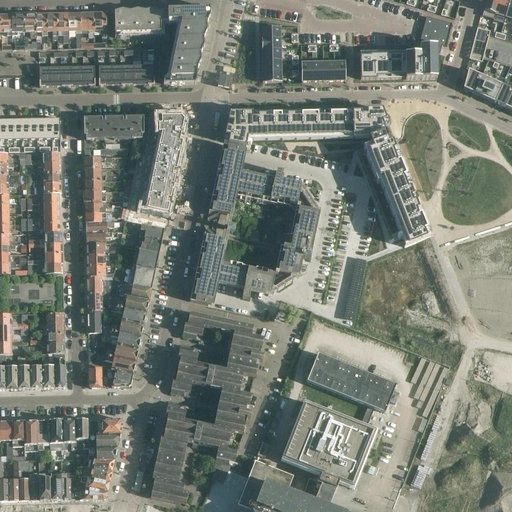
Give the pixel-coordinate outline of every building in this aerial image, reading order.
[(498,0),(486,0),(482,17),(493,20),(495,16),(494,16),(498,0)] [(505,19),(510,0),(498,0),(494,16),(495,16),(505,19)] [(163,84),(163,86),(195,85),(197,70),(200,63),(200,55),(203,48),(203,40),(207,32),(206,25),(210,17),(209,9),(172,9),(172,12),(160,12),(152,10),(145,12),(137,11),(130,13),(122,11),(114,13),(115,39),(115,34),(161,33),(161,22),(182,22),(182,24),(181,24),(168,85),(164,85),(164,84),(163,84)] [(93,15),(93,31),(101,31),(101,38),(106,38),(106,14),(93,15)] [(11,36),(16,36),(16,33),(23,33),(23,15),(11,16),(11,36)] [(30,33),(30,38),(35,38),(35,32),(35,16),(35,15),(23,15),(23,33),(30,33)] [(52,41),(57,41),(57,32),(57,15),(46,16),(46,32),(52,32),(52,41)] [(57,32),(63,32),(63,41),(68,41),(68,32),(67,15),(57,15),(57,32)] [(81,50),(81,32),(80,15),(67,15),(68,32),(76,32),(76,50),(81,50)] [(81,32),(88,31),(88,39),(93,39),(93,31),(93,15),(80,15),(81,32)] [(11,36),(11,16),(1,17),(1,33),(6,33),(6,37),(11,36)] [(46,36),(46,32),(46,16),(35,16),(35,32),(41,32),(41,36),(46,36)] [(370,57),(359,57),(360,81),(369,80),(369,76),(375,76),(375,80),(384,80),(384,76),(390,76),(390,80),(399,80),(399,75),(405,75),(405,81),(414,81),(414,76),(420,76),(420,81),(429,80),(429,76),(435,76),(436,76),(436,55),(439,55),(442,47),(445,48),(445,47),(451,25),(426,18),(420,41),(424,42),(422,47),(419,48),(419,55),(370,56),(370,57)] [(280,29),(261,29),(261,40),(280,40),(280,29)] [(489,32),(477,29),(475,35),(488,39),(489,32)] [(488,39),(475,35),(473,41),(486,45),(488,39)] [(280,40),(261,40),(261,51),(280,51),(280,40)] [(486,45),(473,41),(472,47),(485,51),(486,45)] [(485,51),(472,47),(470,54),(483,57),(485,51)] [(280,51),(261,51),(262,62),(281,61),(280,51)] [(483,57),(470,54),(468,60),(481,63),(483,57)] [(281,61),(262,62),(262,73),(281,72),(281,61)] [(333,63),(322,64),(323,83),(334,82),(333,63)] [(345,63),(333,63),(334,82),(345,82),(345,63)] [(312,64),(300,64),(301,83),(312,83),(312,64)] [(322,64),(312,64),(312,83),(323,83),(322,64)] [(121,87),(131,87),(131,67),(120,68),(121,87)] [(131,87),(142,87),(142,67),(131,67),(131,87)] [(142,87),(154,86),(153,67),(142,67),(142,87)] [(72,88),(83,88),(83,68),(72,69),(72,88)] [(83,68),(83,88),(94,87),(94,68),(83,68)] [(98,87),(110,87),(109,68),(98,68),(98,87)] [(110,87),(121,87),(120,68),(109,68),(110,87)] [(50,69),(39,69),(39,82),(39,89),(50,88),(50,69)] [(50,88),(61,88),(61,69),(50,69),(50,88)] [(61,88),(72,88),(72,69),(61,69),(61,88)] [(281,72),(262,73),(262,84),(281,83),(281,72)] [(473,94),(481,77),(471,72),(466,91),(473,94)] [(491,82),(481,77),(473,94),(483,99),(491,82)] [(501,86),(491,82),(483,99),(494,104),(501,86)] [(511,91),(501,86),(494,104),(504,108),(511,91)] [(224,137),(223,143),(228,144),(245,148),(247,142),(248,138),(246,138),(247,133),(251,134),(251,139),(367,136),(368,139),(371,146),(372,150),(368,151),(359,155),(362,163),(363,166),(366,175),(367,177),(371,188),(372,190),(377,202),(378,204),(382,215),(383,217),(387,228),(388,231),(390,236),(393,244),(405,239),(407,245),(429,237),(426,231),(420,216),(417,217),(415,212),(418,210),(415,202),(412,203),(410,198),(413,197),(410,189),(407,190),(402,179),(405,177),(399,162),(396,163),(392,152),(395,151),(392,143),(394,142),(388,127),(384,129),(382,123),(386,121),(382,111),(366,111),(366,117),(361,117),(360,114),(352,114),(352,117),(346,117),(346,114),(329,114),(330,117),(317,118),(317,114),(301,115),(301,118),(295,118),(295,115),(286,115),(286,118),(281,118),(281,115),(272,115),(272,118),(266,119),(266,115),(258,116),(258,119),(252,119),(252,114),(229,114),(224,137)] [(148,195),(145,210),(150,211),(155,212),(159,213),(164,214),(167,215),(169,206),(166,205),(167,200),(170,201),(171,196),(172,191),(169,191),(170,186),(173,186),(175,177),(172,176),(173,172),(176,172),(178,163),(175,162),(177,157),(178,151),(181,152),(183,143),(180,142),(184,122),(181,118),(161,118),(161,125),(158,126),(158,134),(161,134),(160,138),(157,153),(154,167),(151,181),(148,195)] [(96,141),(96,139),(105,139),(105,119),(84,120),(84,140),(86,140),(86,141),(89,141),(96,141)] [(105,139),(126,138),(126,119),(105,119),(105,139)] [(143,136),(143,126),(143,119),(126,119),(126,138),(131,138),(131,141),(141,140),(141,136),(143,136)] [(39,120),(36,121),(36,141),(44,141),(44,120),(39,120)] [(49,120),(44,120),(44,141),(52,141),(51,120),(49,120)] [(59,120),(51,120),(52,141),(60,141),(60,137),(59,121),(59,120)] [(10,121),(5,121),(6,142),(13,142),(13,121),(10,121)] [(20,121),(13,121),(13,142),(21,141),(21,121),(20,121)] [(28,121),(21,121),(21,141),(29,141),(28,121)] [(29,121),(28,121),(29,141),(36,141),(36,121),(29,121)] [(238,160),(240,151),(222,147),(220,157),(208,212),(226,216),(238,160)] [(34,163),(34,166),(61,165),(60,155),(42,155),(43,163),(34,163)] [(0,166),(14,166),(14,163),(8,163),(8,156),(0,156),(0,166)] [(100,164),(111,164),(111,159),(84,160),(85,171),(100,171),(100,164)] [(43,168),(43,169),(43,175),(61,175),(61,165),(34,166),(32,166),(26,166),(26,169),(43,168)] [(0,176),(9,176),(8,169),(14,169),(14,166),(0,166),(0,176)] [(105,183),(105,179),(100,178),(100,171),(85,171),(85,183),(100,183),(105,183)] [(43,182),(34,182),(34,185),(61,185),(61,175),(43,175),(43,182)] [(0,185),(14,186),(14,183),(9,183),(9,176),(0,176),(0,185)] [(301,195),(299,195),(299,192),(239,179),(236,197),(295,210),(290,236),(283,234),(282,237),(279,237),(278,238),(277,240),(277,242),(278,244),(280,245),(275,273),(222,262),(218,281),(271,292),(272,288),(273,289),(276,293),(291,283),(289,279),(289,277),(293,277),(298,251),(306,253),(314,213),(310,212),(311,210),(314,208),(304,193),(301,195)] [(105,189),(100,188),(100,183),(85,183),(85,194),(101,194),(105,193),(105,189)] [(0,195),(9,196),(9,189),(14,189),(14,186),(0,185),(0,195)] [(61,195),(61,185),(34,185),(34,189),(36,189),(36,195),(43,195),(59,195),(61,195)] [(105,203),(105,199),(101,199),(101,194),(85,194),(85,204),(101,204),(105,203)] [(9,201),(9,196),(0,195),(0,205),(14,205),(14,201),(9,201)] [(39,205),(59,205),(59,195),(43,195),(43,201),(39,201),(39,205)] [(85,215),(106,215),(105,210),(101,210),(101,204),(85,204),(85,215)] [(0,216),(10,216),(10,210),(15,210),(14,205),(0,205),(0,216)] [(44,215),(59,215),(59,205),(39,205),(39,210),(44,210),(44,215)] [(39,225),(59,225),(59,215),(44,215),(44,221),(39,221),(39,225)] [(101,224),(101,220),(106,220),(106,215),(85,215),(86,225),(101,224)] [(10,216),(0,216),(0,226),(15,226),(15,222),(10,222),(10,216)] [(86,235),(109,234),(109,232),(107,232),(107,229),(108,229),(109,229),(114,229),(113,224),(101,224),(86,225),(86,235)] [(44,235),(60,235),(59,225),(39,225),(39,230),(44,229),(44,235)] [(15,230),(15,226),(0,226),(0,236),(10,236),(10,230),(15,230)] [(147,227),(141,226),(140,234),(132,232),(131,236),(140,238),(161,243),(164,231),(147,227)] [(86,246),(105,246),(105,239),(112,239),(112,234),(109,234),(86,235),(86,246)] [(37,246),(39,246),(62,245),(62,235),(60,235),(44,235),(44,240),(37,241),(37,246)] [(0,246),(10,246),(15,246),(15,243),(10,243),(10,236),(0,236),(0,246)] [(207,307),(221,241),(203,237),(189,303),(207,307)] [(140,238),(139,244),(142,245),(140,252),(158,256),(161,243),(140,238)] [(44,248),(45,249),(45,255),(63,255),(62,245),(39,246),(37,246),(28,246),(28,249),(44,248)] [(0,256),(10,256),(10,249),(15,249),(15,246),(10,246),(0,246),(0,256)] [(106,252),(105,246),(86,246),(86,257),(108,256),(108,252),(106,252)] [(158,256),(140,252),(139,251),(136,268),(155,272),(158,256)] [(32,265),(37,265),(40,265),(63,265),(63,255),(45,255),(45,261),(28,261),(28,265),(32,265)] [(16,263),(11,263),(10,256),(0,256),(0,265),(16,266),(16,263)] [(87,268),(106,267),(106,261),(109,261),(108,256),(86,257),(87,268)] [(11,269),(16,269),(16,266),(0,265),(0,276),(11,276),(11,269)] [(45,268),(45,275),(63,275),(63,265),(40,265),(37,265),(37,269),(45,268)] [(87,279),(102,278),(113,278),(114,275),(106,275),(106,267),(87,268),(87,279)] [(151,291),(155,272),(136,268),(132,287),(133,287),(151,291)] [(87,296),(102,296),(102,278),(87,279),(87,296)] [(148,303),(151,291),(133,287),(131,293),(120,291),(119,296),(127,298),(148,303)] [(87,313),(101,313),(103,313),(102,296),(87,296),(87,313)] [(125,305),(108,301),(107,306),(112,307),(146,315),(148,303),(127,298),(125,305)] [(143,327),(146,315),(112,307),(111,312),(115,313),(115,314),(123,316),(122,322),(143,327)] [(88,335),(101,335),(101,313),(87,313),(88,335)] [(250,337),(252,328),(187,314),(182,339),(200,342),(203,329),(232,335),(225,371),(195,365),(198,350),(180,347),(176,366),(178,366),(176,376),(174,376),(170,395),(189,399),(191,385),(221,391),(213,428),(184,422),(187,407),(168,404),(164,423),(166,423),(164,433),(162,432),(157,456),(180,461),(182,453),(184,453),(186,443),(217,450),(214,464),(233,468),(236,452),(227,450),(230,433),(243,435),(246,419),(249,420),(251,413),(247,413),(251,397),(238,394),(242,376),(254,378),(258,362),(261,363),(263,357),(259,356),(263,340),(250,337)] [(41,326),(64,325),(64,315),(46,316),(46,323),(41,323),(41,326)] [(0,326),(17,326),(17,323),(12,323),(12,316),(0,316),(0,326)] [(112,328),(111,333),(141,339),(143,327),(122,322),(120,329),(112,328)] [(46,335),(64,335),(64,325),(41,326),(41,328),(46,328),(46,335)] [(22,336),(28,336),(28,326),(17,326),(0,326),(0,336),(12,336),(12,329),(17,329),(17,331),(22,331),(22,336)] [(105,332),(104,337),(118,340),(116,347),(138,351),(141,339),(111,333),(105,332)] [(46,343),(41,343),(41,341),(30,341),(30,345),(41,345),(64,345),(64,335),(46,335),(46,343)] [(0,346),(17,346),(17,343),(12,343),(12,336),(0,336),(0,346)] [(64,345),(41,345),(42,348),(47,348),(47,355),(65,355),(64,345)] [(17,346),(0,346),(0,356),(12,356),(12,349),(17,349),(17,346)] [(107,352),(106,357),(135,364),(138,351),(116,347),(115,354),(107,352)] [(94,367),(96,361),(97,356),(88,354),(89,366),(94,367)] [(135,364),(106,357),(97,355),(97,356),(96,361),(113,364),(111,371),(133,376),(135,364)] [(318,355),(306,383),(368,407),(360,426),(366,429),(373,410),(384,414),(396,386),(318,355)] [(65,359),(59,359),(59,368),(55,368),(55,390),(62,390),(63,390),(65,388),(65,359)] [(5,391),(18,391),(17,369),(17,364),(9,364),(9,368),(5,368),(5,369),(5,391)] [(107,389),(107,378),(102,378),(101,369),(94,367),(89,366),(89,387),(91,390),(102,389),(107,389)] [(17,369),(18,391),(30,391),(30,367),(25,367),(25,369),(17,369)] [(42,390),(42,369),(34,369),(34,367),(30,367),(30,391),(42,390)] [(55,368),(55,367),(50,367),(50,369),(42,369),(42,390),(55,390),(55,368)] [(107,389),(128,389),(131,387),(130,387),(132,380),(133,376),(111,371),(107,370),(107,378),(107,389)] [(352,489),(375,432),(366,429),(360,426),(304,404),(281,461),(320,477),(318,484),(308,480),(301,498),(323,507),(328,496),(328,497),(328,498),(329,499),(330,499),(331,498),(332,498),(338,483),(352,489)] [(88,449),(88,441),(88,437),(87,421),(75,422),(76,441),(83,441),(83,449),(88,449)] [(87,421),(88,437),(96,436),(120,436),(123,424),(120,421),(87,421)] [(37,445),(49,445),(49,422),(37,423),(37,445)] [(62,445),(62,422),(49,422),(49,445),(62,445)] [(71,451),(76,451),(76,441),(75,422),(62,422),(62,445),(63,451),(67,451),(67,445),(71,445),(71,451)] [(12,448),(12,423),(7,423),(0,423),(0,430),(0,443),(6,443),(7,463),(13,463),(12,448)] [(24,448),(23,423),(12,423),(12,448),(24,448)] [(38,453),(37,445),(37,423),(23,423),(24,448),(24,453),(38,453)] [(96,436),(96,449),(117,449),(119,441),(120,436),(96,436)] [(265,460),(270,447),(263,444),(257,457),(265,460)] [(88,449),(88,461),(97,461),(114,462),(117,449),(96,449),(88,449)] [(185,507),(188,493),(183,492),(184,485),(178,484),(180,475),(178,475),(180,465),(156,460),(151,484),(153,485),(151,494),(149,494),(148,499),(185,507)] [(112,474),(114,462),(97,461),(88,461),(87,468),(112,474)] [(19,503),(29,503),(29,475),(28,462),(24,463),(23,463),(18,463),(18,471),(19,503)] [(335,511),(323,507),(301,498),(286,493),(292,477),(255,462),(243,494),(238,506),(252,511),(251,511),(335,511)] [(3,480),(3,464),(0,463),(0,503),(8,503),(8,481),(8,480),(3,480)] [(215,466),(211,480),(223,484),(229,469),(215,466)] [(112,474),(87,468),(84,468),(82,478),(89,479),(110,483),(112,474)] [(8,481),(8,503),(19,503),(18,471),(14,471),(14,481),(8,481)] [(39,474),(29,475),(29,503),(39,502),(39,483),(39,480),(39,474)] [(61,474),(51,475),(51,502),(61,502),(61,475),(61,474)] [(51,475),(43,475),(43,480),(39,480),(39,483),(39,502),(51,502),(51,475)] [(61,475),(61,502),(71,502),(70,489),(70,475),(61,475)] [(108,493),(110,483),(89,479),(82,478),(81,483),(88,485),(87,489),(108,493)] [(103,501),(106,499),(108,493),(87,489),(86,489),(70,489),(71,502),(103,501)]
